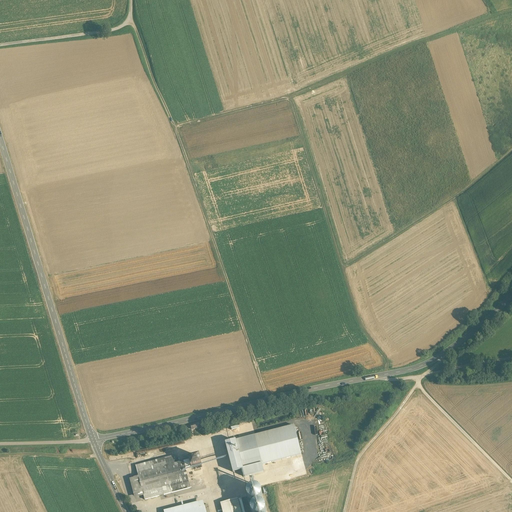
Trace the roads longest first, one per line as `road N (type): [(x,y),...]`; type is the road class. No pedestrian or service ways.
road 1 (track): [(129,21),(175,127),(290,98),(360,325),(386,359),(385,374)]
road 2 (tertiary): [(92,441),(413,368),(511,293)]
road 3 (secondary): [(92,441),(0,140)]
road 4 (track): [(267,400),(175,127)]
road 5 (track): [(290,98),(511,9)]
road 6 (track): [(0,45),(116,28),(129,21),(131,0)]
road 7 (track): [(344,511),(359,458),(417,384)]
road 8 (track): [(417,384),(511,481)]
road 9 (track): [(342,268),(455,196)]
